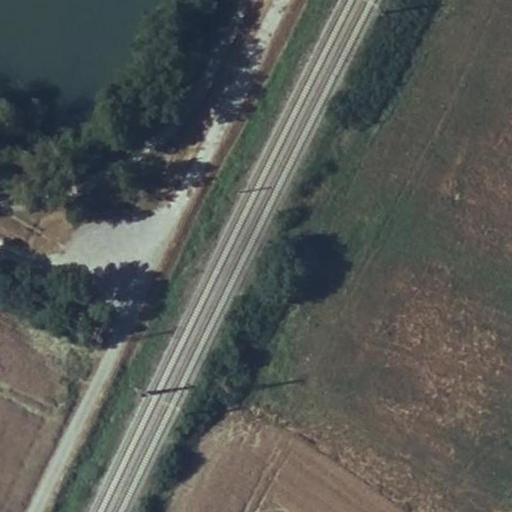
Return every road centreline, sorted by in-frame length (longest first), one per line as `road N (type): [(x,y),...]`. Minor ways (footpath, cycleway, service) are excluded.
road 1 (track): [(121,254),(152,239),(173,214),(281,0)]
road 2 (track): [(0,250),(71,264),(121,254)]
